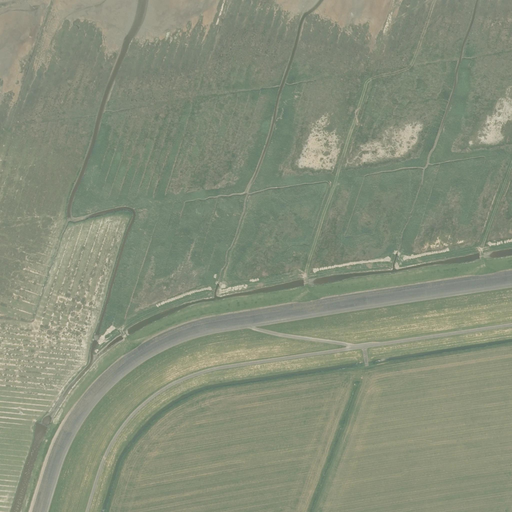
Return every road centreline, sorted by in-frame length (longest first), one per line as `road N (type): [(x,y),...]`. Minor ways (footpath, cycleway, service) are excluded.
road 1 (track): [(46,511),(81,421),(121,376),(166,346),(218,329),(511,285)]
road 2 (track): [(364,346),(245,326)]
